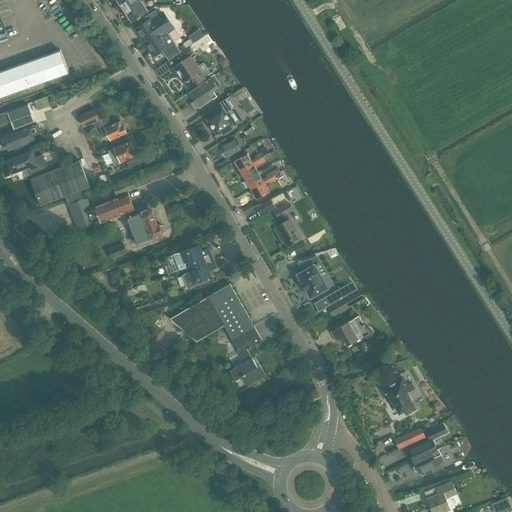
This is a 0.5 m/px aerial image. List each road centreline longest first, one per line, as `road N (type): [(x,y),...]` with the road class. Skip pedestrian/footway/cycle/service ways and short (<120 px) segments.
road 1 (tertiary): [(326,387),(230,213),(92,0)]
road 2 (tertiary): [(511,334),(299,0)]
road 3 (secondary): [(202,432),(34,286)]
